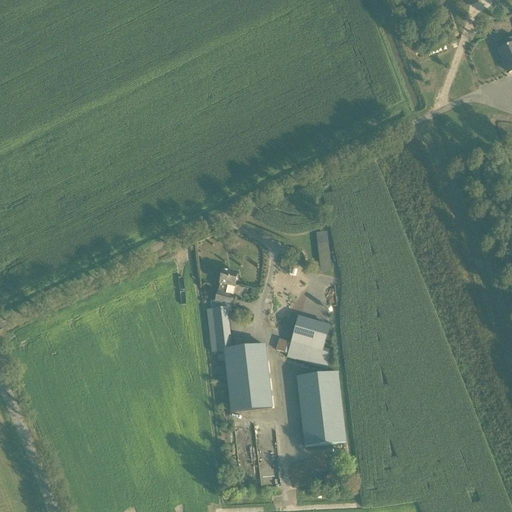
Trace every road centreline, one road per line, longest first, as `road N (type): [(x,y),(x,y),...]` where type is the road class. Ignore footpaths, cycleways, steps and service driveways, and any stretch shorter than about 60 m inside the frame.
road 1 (unclassified): [(0,311),(426,118)]
road 2 (unclassified): [(61,511),(0,373)]
